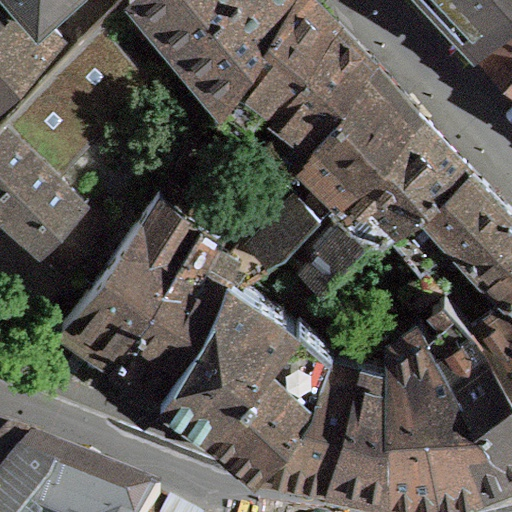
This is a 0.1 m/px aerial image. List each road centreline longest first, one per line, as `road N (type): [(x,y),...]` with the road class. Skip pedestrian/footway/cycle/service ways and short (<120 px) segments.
road 1 (residential): [(0,403),(297,511)]
road 2 (residential): [(511,149),(375,0)]
